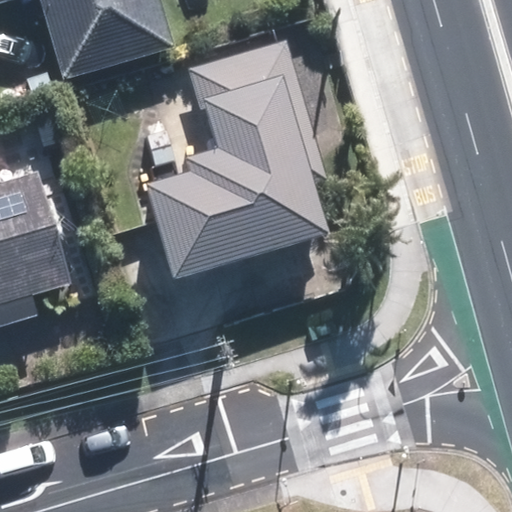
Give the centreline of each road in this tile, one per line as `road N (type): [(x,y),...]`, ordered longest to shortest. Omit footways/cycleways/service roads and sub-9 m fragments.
road 1 (residential): [(343,415),(35,511)]
road 2 (residential): [(343,415),(424,340),(489,224)]
road 3 (secondary): [(489,224),(423,0)]
road 4 (residential): [(511,433),(431,413),(343,415)]
